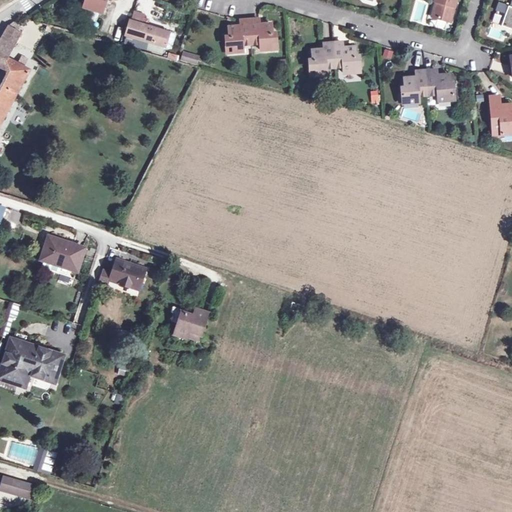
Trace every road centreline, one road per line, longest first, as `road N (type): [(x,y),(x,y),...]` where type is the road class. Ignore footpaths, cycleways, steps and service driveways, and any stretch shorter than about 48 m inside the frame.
road 1 (residential): [(478,0),(463,53),(277,0)]
road 2 (unknown): [(82,306),(105,237),(204,262)]
